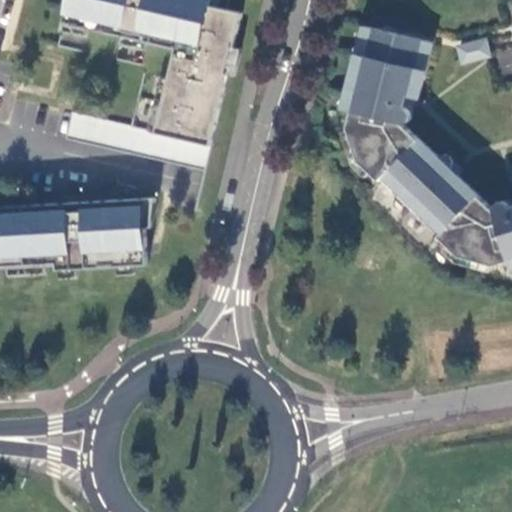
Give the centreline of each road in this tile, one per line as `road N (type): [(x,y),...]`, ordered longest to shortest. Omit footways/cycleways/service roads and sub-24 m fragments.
road 1 (tertiary): [(222,359),(244,225),(309,0)]
road 2 (residential): [(291,431),(511,391)]
road 3 (tertiary): [(222,359),(187,356),(154,365),(125,384),(105,413)]
